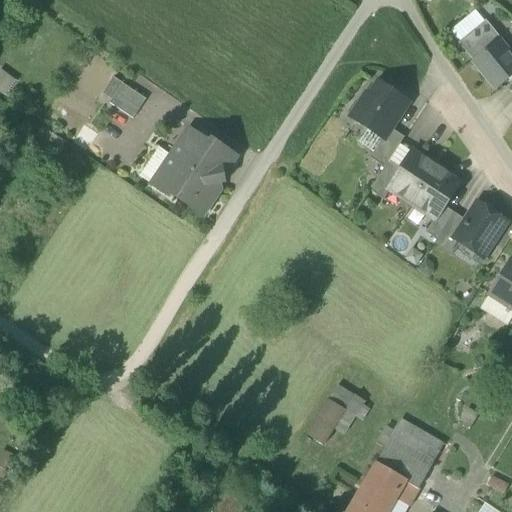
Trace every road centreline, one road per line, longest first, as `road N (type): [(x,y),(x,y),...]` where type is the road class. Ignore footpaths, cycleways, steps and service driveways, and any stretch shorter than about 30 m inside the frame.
road 1 (track): [(218,229),(106,394),(0,323)]
road 2 (residential): [(370,0),(218,229)]
road 3 (residential): [(511,170),(398,0)]
